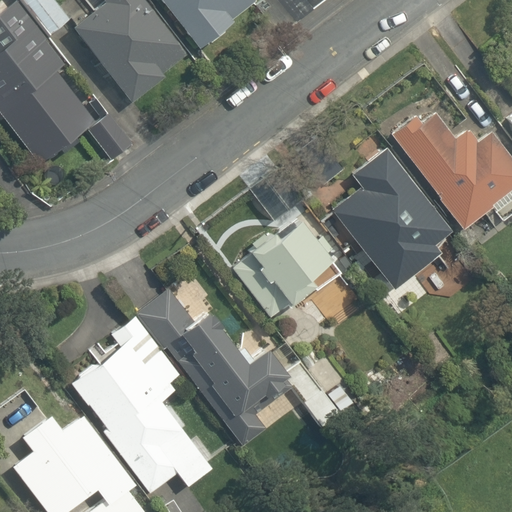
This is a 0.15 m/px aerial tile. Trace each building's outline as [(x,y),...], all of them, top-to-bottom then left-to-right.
[(0,120),(35,167),(91,126),(52,73),(66,62),(47,36),(20,0),(0,0),(0,24),(23,56),(27,52),(41,70),(26,81),(8,57),(0,63),(0,120)] [(59,0),(20,0),(47,36),(72,18),(59,0)] [(186,60),(142,0),(84,0),(91,8),(68,25),(126,105),(186,60)] [(151,0),(192,55),(255,9),(248,0),(151,0)] [(298,23),(279,0),(272,0),(255,14),(276,40),(298,23)] [(279,0),(298,23),(326,0),(279,0)] [(428,107),(388,135),(456,232),(486,210),(497,226),(511,215),(511,178),(482,137),(473,143),(463,130),(451,139),(428,107)] [(511,109),(500,118),(511,134),(511,109)] [(332,149),(301,167),(314,189),(345,170),(332,149)] [(449,232),(390,151),(350,180),(358,191),(328,214),(385,292),(439,252),(433,244),(449,232)] [(344,273),(275,176),(247,195),(272,230),(226,263),(265,318),(306,289),(312,297),(344,273)] [(242,370),(202,315),(190,324),(164,289),(133,312),(178,374),(232,449),(260,428),(247,410),(281,386),(260,357),(242,370)] [(116,350),(65,387),(145,497),(173,476),(183,490),(209,472),(159,403),(173,393),(166,383),(178,374),(133,312),(104,333),(116,350)] [(295,355),(275,369),(319,427),(338,413),(295,355)] [(133,487),(76,414),(55,430),(44,416),(14,439),(27,456),(9,469),(42,511),(62,511),(89,491),(97,501),(82,511),(140,511),(125,492),(133,487)]
